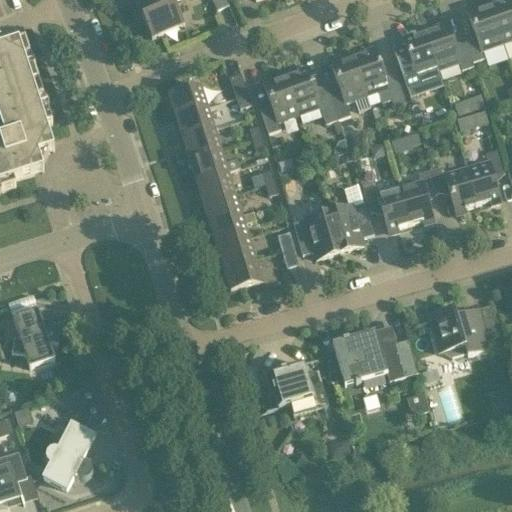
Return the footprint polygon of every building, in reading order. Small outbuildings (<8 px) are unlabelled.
[(143,22),(175,8),(171,0),(142,0),(134,3),(143,22)] [(208,0),(215,15),(227,10),(222,0),(208,0)] [(511,5),(510,0),(499,0),(500,3),(488,7),(502,48),(511,44),(511,5)] [(466,15),(475,40),(464,44),(465,47),(472,66),(483,62),(481,55),(502,48),(488,7),(476,11),(475,8),(468,10),(466,15)] [(175,8),(143,22),(152,43),(184,28),(175,8)] [(454,51),(445,26),(441,24),(434,26),(435,30),(423,34),(438,75),(459,67),(462,74),(473,70),(472,66),(465,47),(454,51)] [(402,41),(410,67),(399,71),(407,93),(419,89),(416,82),(438,75),(423,34),(412,38),(410,35),(404,37),(402,41)] [(0,195),(15,190),(14,184),(43,175),(38,159),(54,154),(46,130),(52,128),(25,44),(0,52),(0,127),(5,142),(0,143),(0,195)] [(383,76),(374,51),(369,49),(363,51),(364,55),(352,59),(366,100),(377,96),(381,108),(390,104),(393,112),(406,107),(402,95),(394,72),(383,76)] [(369,112),(365,100),(366,100),(352,59),(340,63),(339,60),(332,62),(330,66),(339,92),(328,96),(338,124),(350,120),(345,107),(354,104),(358,116),(369,112)] [(315,96),(307,70),(302,68),(295,71),(297,74),(285,78),(299,119),(319,112),(325,129),(338,124),(328,96),(328,97),(326,92),(315,96)] [(240,78),(228,81),(235,105),(247,101),(240,78)] [(299,119),(285,78),(273,82),(272,79),(265,81),(263,86),(272,111),(260,115),(268,138),(280,134),(277,126),(299,119)] [(201,88),(168,98),(175,121),(208,111),(201,88)] [(480,99),(472,102),(476,114),(484,111),(480,99)] [(238,113),(250,110),(247,101),(235,105),(238,113)] [(182,143),(214,132),(208,111),(175,121),(182,143)] [(484,115),(471,119),(474,132),(488,128),(484,115)] [(415,121),(419,132),(429,128),(426,121),(422,119),(415,121)] [(256,130),(247,133),(250,145),(259,142),(256,130)] [(189,164),(221,154),(214,132),(182,143),(189,164)] [(417,137),(407,140),(410,150),(420,147),(417,137)] [(254,157),(263,154),(259,142),(250,145),(254,157)] [(349,156),(345,144),(339,146),(335,153),(338,159),(349,156)] [(370,151),(373,161),(386,157),(383,148),(370,151)] [(196,186),(225,177),(228,176),(221,154),(189,164),(196,186)] [(500,203),(494,180),(505,177),(498,154),(487,157),(489,165),(467,171),(478,209),(490,206),(491,209),(498,207),(500,203)] [(350,158),(340,161),(342,166),(352,164),(350,158)] [(449,193),(455,216),(460,218),(467,216),(466,213),(478,209),(467,171),(445,177),(443,170),(431,174),(438,197),(449,193)] [(269,174),(260,177),(264,189),(273,186),(269,174)] [(434,226),(426,200),(438,197),(431,174),(419,177),(422,184),(399,190),(411,232),(424,228),(425,232),(431,230),(434,226)] [(203,208),(235,198),(228,176),(225,177),(196,186),(203,208)] [(267,200),(276,197),(273,186),(264,189),(267,200)] [(363,254),(365,250),(363,243),(373,240),(364,207),(362,208),(356,190),(343,194),(348,211),(329,216),(341,257),(355,252),(356,256),(363,254)] [(382,213),(389,238),(394,241),(400,239),(399,235),(411,232),(399,190),(378,197),(376,190),(364,193),(370,216),(382,213)] [(209,230),(242,219),(235,198),(203,208),(209,230)] [(328,264),(327,261),(341,257),(329,216),(294,226),(303,258),(315,255),(317,264),(321,266),(328,264)] [(253,217),(242,220),(242,219),(209,230),(216,251),(249,241),(245,229),(255,226),(253,217)] [(288,237),(276,241),(279,249),(291,246),(288,237)] [(223,273),(255,263),(249,241),(216,251),(223,273)] [(286,273),(288,272),(298,269),(291,246),(279,249),(286,273)] [(230,295),(263,285),(255,263),(223,273),(230,295)] [(428,319),(439,357),(443,356),(453,362),(467,357),(468,360),(490,354),(478,313),(457,319),(455,311),(428,319)] [(58,349),(60,333),(43,331),(37,314),(12,322),(19,343),(13,342),(11,358),(25,359),(29,372),(54,364),(49,348),(58,349)] [(376,334),(348,342),(331,347),(344,390),(360,385),(371,382),(372,383),(377,382),(376,380),(387,377),(389,385),(418,377),(409,344),(385,350),(380,348),(376,334)] [(294,421),(328,410),(318,376),(307,379),(303,368),(291,371),(289,369),(266,376),(270,391),(272,390),(279,412),(290,409),(294,421)] [(335,375),(329,377),(332,386),(338,385),(335,375)] [(50,468),(43,482),(66,494),(74,480),(79,483),(80,483),(81,484),(82,484),(83,484),(84,484),(85,484),(86,483),(87,483),(88,483),(88,482),(89,481),(90,480),(91,479),(92,477),(92,476),(92,475),(92,474),(92,473),(91,472),(91,471),(91,470),(90,470),(90,469),(89,468),(88,468),(88,467),(82,464),(94,440),(102,424),(105,423),(94,388),(76,393),(81,408),(58,452),(54,451),(49,452),(46,456),(45,460),(47,465),(50,468)] [(423,398),(406,402),(409,411),(417,409),(420,417),(428,415),(423,398)] [(0,441),(12,437),(8,424),(0,426),(0,441)] [(350,458),(347,446),(330,450),(333,462),(350,458)] [(17,486),(26,483),(18,456),(0,461),(0,506),(21,499),(17,486)]
